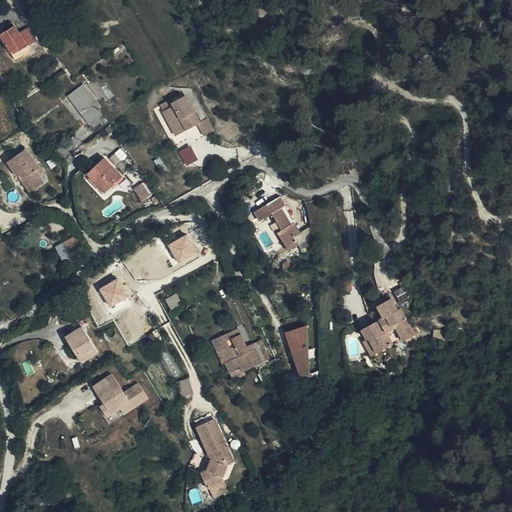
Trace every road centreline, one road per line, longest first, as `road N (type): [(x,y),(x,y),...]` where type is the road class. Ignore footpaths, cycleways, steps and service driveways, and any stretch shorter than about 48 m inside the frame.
road 1 (residential): [(0,332),(130,229),(258,162),(306,190),(354,181),(386,242)]
road 2 (track): [(386,242),(399,240),(405,225),(409,145),(382,100),(395,90),(458,103),(469,175),(485,216),(511,215)]
road 3 (unclassified): [(1,511),(11,420),(0,372)]
